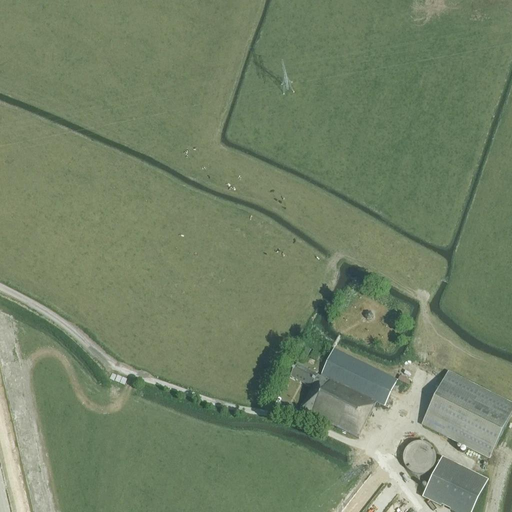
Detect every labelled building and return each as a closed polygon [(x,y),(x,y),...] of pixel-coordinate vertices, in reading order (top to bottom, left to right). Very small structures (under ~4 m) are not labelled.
[(359,438),(376,402),(385,407),(398,381),(334,349),(321,377),(297,365),(291,377),(312,388),(300,409),(359,438)] [(404,367),(400,376),(411,382),(415,373),(404,367)] [(423,425),(491,457),(497,444),(511,414),(511,403),(449,373),(423,425)] [(437,460),(437,458),(437,457),(437,456),(436,454),(436,452),(435,451),(434,449),(433,448),(432,447),(431,446),(430,445),(429,444),(427,444),(425,443),(424,443),(422,442),(421,442),(419,442),(417,443),(416,443),(415,443),(413,444),(412,445),(411,446),(409,447),(408,448),(407,449),(406,451),(406,452),(405,454),(405,456),(404,457),(404,458),(404,460),(405,462),(405,463),(406,464),(406,465),(407,467),(408,468),(409,470),(410,470),(411,471),(413,472),(414,473),(416,474),(417,474),(418,474),(420,475),(422,474),(423,474),(424,474),(426,474),(428,473),(429,472),(431,471),(432,470),(433,469),(434,467),(435,466),(436,464),(436,463),(436,462),(437,460)] [(473,511),(489,481),(443,458),(423,499),(441,508),(442,506),(451,511),(450,511),(473,511)]
